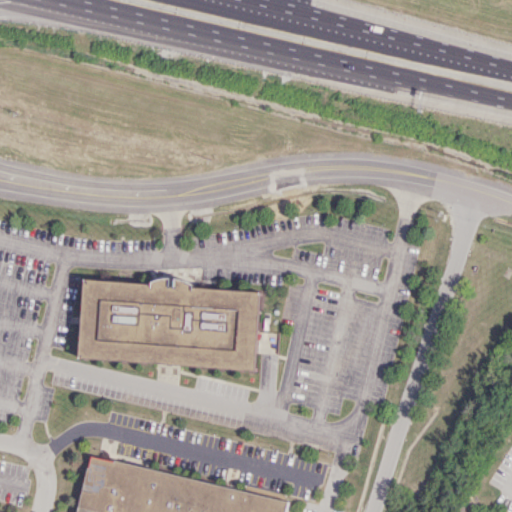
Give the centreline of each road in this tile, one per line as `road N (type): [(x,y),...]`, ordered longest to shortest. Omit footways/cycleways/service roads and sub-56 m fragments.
road 1 (residential): [(511,204),(409,172),(335,165),(169,193),(108,193),(0,176)]
road 2 (trunk): [(26,0),(511,109)]
road 3 (residential): [(477,192),(368,511)]
road 4 (trunk): [(511,63),(251,0)]
